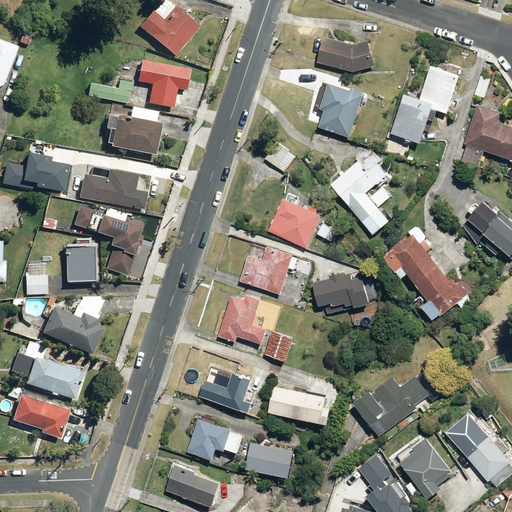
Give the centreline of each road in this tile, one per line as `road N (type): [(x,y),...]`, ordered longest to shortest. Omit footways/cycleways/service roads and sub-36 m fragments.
road 1 (secondary): [(112,484),(271,0)]
road 2 (residential): [(376,0),(511,43)]
